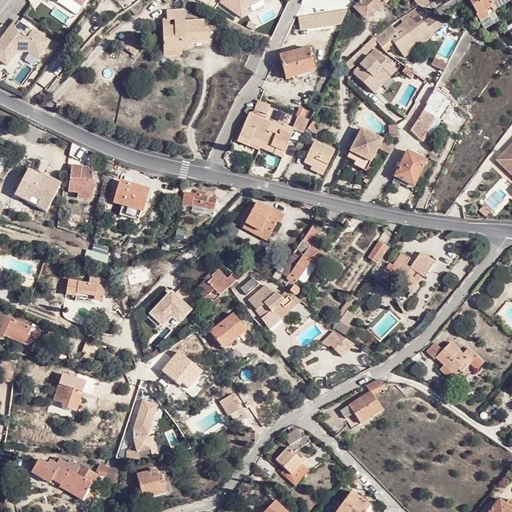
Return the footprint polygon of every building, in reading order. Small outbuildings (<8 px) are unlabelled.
[(361,0),(354,7),(351,9),(365,22),(384,5),(384,6),(390,0),(361,0)] [(425,0),(411,0),(413,4),(418,6),(424,9),(427,7),(425,5),(427,3),(425,0)] [(460,3),(458,0),(450,0),(437,9),(441,15),(460,3)] [(493,11),(511,0),(466,0),(475,16),(474,17),(478,22),(494,13),(493,11)] [(135,16),(140,9),(135,5),(129,11),(135,16)] [(162,48),(180,47),(190,48),(190,44),(208,44),(207,30),(202,30),(202,21),(184,22),(183,10),(166,11),(166,20),(162,21),(162,48)] [(369,40),(374,44),(379,48),(390,41),(400,54),(401,56),(412,48),(411,46),(419,40),(418,38),(429,31),(431,34),(447,22),(433,15),(422,22),(417,15),(413,10),(393,23),(397,29),(392,33),(390,30),(385,34),(383,30),(369,40)] [(12,25),(0,41),(0,58),(8,65),(18,50),(28,51),(38,58),(49,41),(18,20),(14,26),(12,25)] [(443,73),(437,84),(442,87),(471,41),(479,45),(482,39),(464,31),(463,36),(462,38),(460,41),(446,66),(443,73)] [(215,40),(225,42),(226,35),(217,33),(215,40)] [(133,48),(137,42),(127,34),(118,44),(131,55),(136,50),(133,48)] [(374,44),(369,40),(368,40),(357,51),(349,58),(354,64),(356,65),(365,57),(363,54),(374,44)] [(298,70),(313,66),(308,48),(279,56),(285,80),(300,76),(298,70)] [(382,80),(389,76),(396,70),(382,56),(380,58),(373,50),(356,68),(354,75),(372,93),(380,86),(376,82),(380,78),(382,80)] [(433,58),(429,66),(443,73),(446,66),(433,58)] [(300,76),(314,72),(313,66),(298,70),(300,76)] [(410,79),(414,74),(405,67),(401,73),(410,79)] [(376,82),(380,86),(389,76),(382,80),(380,78),(376,82)] [(442,87),(437,84),(434,89),(426,104),(427,105),(422,111),(433,118),(438,110),(446,97),(448,93),(442,87)] [(446,97),(438,110),(448,116),(456,103),(446,97)] [(263,115),(266,106),(254,101),(251,110),(263,115)] [(459,105),(456,103),(448,116),(451,118),(459,105)] [(438,110),(433,118),(434,119),(439,122),(442,126),(448,116),(438,110)] [(423,111),(409,131),(420,142),(427,135),(425,133),(434,119),(433,118),(422,111),(423,111)] [(248,139),(258,143),(266,123),(244,115),(235,137),(247,141),(248,139)] [(258,143),(272,149),(270,155),(279,158),(290,131),(300,135),(307,121),(294,117),(288,130),(279,126),(278,128),(266,123),(258,143)] [(315,128),(317,128),(318,127),(312,123),(306,129),(311,133),(315,128)] [(389,142),(397,142),(396,129),(389,129),(389,142)] [(360,131),(346,159),(354,163),(366,170),(380,141),(360,131)] [(245,146),(246,145),(256,149),(258,143),(248,139),(247,141),(235,137),(234,141),(245,146)] [(321,176),(333,152),(313,142),(302,163),(311,167),(309,170),(321,176)] [(258,143),(256,149),(270,155),(272,149),(258,143)] [(431,145),(427,154),(429,155),(436,158),(440,149),(431,145)] [(511,153),(507,149),(495,162),(509,176),(510,177),(511,177),(511,153)] [(393,179),(413,188),(425,162),(406,153),(393,179)] [(366,170),(354,163),(352,166),(364,172),(366,170)] [(68,192),(77,194),(92,196),(94,182),(91,181),(93,172),(86,170),(81,170),(81,167),(71,166),(68,192)] [(60,184),(32,169),(22,187),(51,203),(60,184)] [(113,205),(142,213),(148,191),(119,182),(113,205)] [(191,206),(213,210),(215,199),(205,197),(205,193),(196,192),(195,195),(183,193),(181,206),(191,208),(191,206)] [(244,224),(268,237),(275,222),(279,224),(284,215),(271,209),(271,210),(255,202),(244,224)] [(241,229),(266,242),(268,237),(244,224),(241,229)] [(285,280),(294,285),(299,278),(309,263),(315,267),(324,256),(310,246),(322,230),(313,224),(280,274),(286,278),(285,280)] [(377,263),(387,247),(379,241),(368,258),(377,263)] [(386,274),(393,278),(396,274),(402,278),(397,285),(408,293),(419,276),(422,277),(433,262),(420,253),(409,268),(405,265),(409,259),(400,253),(386,274)] [(128,286),(149,280),(147,270),(141,272),(140,268),(130,270),(131,275),(125,276),(128,286)] [(229,287),(238,279),(232,274),(226,279),(217,271),(210,277),(208,274),(193,288),(207,304),(212,300),(213,301),(228,287),(229,287)] [(393,278),(386,274),(384,277),(381,275),(376,281),(386,288),(393,278)] [(94,297),(93,300),(102,302),(105,278),(90,275),(88,283),(67,280),(65,295),(75,297),(76,293),(94,297)] [(294,285),(300,290),(305,282),(299,278),(294,285)] [(247,297),(260,286),(254,279),(242,290),(247,297)] [(294,285),(289,292),(295,297),(300,290),(294,285)] [(289,313),(296,307),(284,293),(279,298),(275,302),(271,297),(273,296),(265,287),(248,303),(262,323),(268,329),(271,324),(263,320),(270,311),(280,304),(289,313)] [(172,290),(149,313),(163,326),(173,317),(179,323),(192,309),(172,290)] [(295,297),(289,292),(287,291),(284,293),(296,307),(301,302),(295,297)] [(281,320),(289,313),(280,304),(270,311),(263,320),(271,324),(276,317),(281,320)] [(3,337),(28,347),(32,339),(33,340),(34,341),(35,341),(37,340),(37,339),(38,337),(40,331),(0,314),(0,338),(2,340),(3,337)] [(222,349),(245,332),(232,315),(209,333),(222,349)] [(276,317),(271,324),(268,329),(270,331),(281,320),(276,317)] [(334,330),(343,337),(348,329),(339,323),(334,330)] [(328,351),(337,338),(331,333),(320,348),(323,350),(328,351)] [(340,359),(350,346),(337,338),(328,351),(340,359)] [(82,354),(92,359),(96,348),(87,344),(82,354)] [(441,352),(433,345),(425,354),(432,361),(434,360),(443,368),(439,372),(449,380),(460,367),(463,370),(468,365),(475,358),(466,350),(461,356),(448,344),(441,352)] [(176,380),(181,384),(188,389),(202,373),(184,357),(175,368),(168,362),(160,372),(174,383),(176,380)] [(483,366),(475,358),(468,365),(476,373),(483,366)] [(14,363),(0,361),(0,364),(0,370),(3,371),(1,382),(11,383),(14,363)] [(61,407),(75,412),(78,403),(80,403),(82,393),(81,392),(84,384),(61,377),(59,386),(57,385),(52,401),(62,404),(61,407)] [(385,390),(376,382),(365,387),(369,394),(348,407),(353,415),(359,426),(382,413),(372,397),(385,390)] [(233,414),(240,410),(237,405),(235,406),(227,393),(217,400),(225,413),(230,410),(233,414)] [(353,415),(348,407),(339,413),(344,421),(353,415)] [(345,428),(334,438),(340,443),(350,434),(345,428)] [(289,433),(287,429),(283,432),(280,433),(289,447),(286,448),(292,454),(308,444),(304,437),(300,439),(294,431),(289,433)] [(129,450),(128,459),(138,460),(155,455),(149,435),(148,433),(135,437),(139,451),(129,450)] [(155,433),(149,435),(155,455),(161,454),(155,433)] [(303,463),(292,454),(286,448),(274,461),(291,476),(303,463)] [(35,468),(31,476),(48,485),(50,481),(60,486),(63,481),(74,487),(72,491),(83,497),(97,474),(80,464),(78,467),(70,462),(69,465),(60,460),(57,466),(53,464),(50,462),(48,466),(39,461),(35,468)] [(105,474),(107,467),(98,465),(96,472),(105,474)] [(105,474),(106,474),(117,475),(118,468),(117,468),(107,467),(105,474)] [(141,499),(165,494),(161,480),(158,480),(157,475),(156,470),(136,475),(141,499)] [(117,475),(106,474),(106,485),(116,484),(117,475)] [(365,511),(370,506),(351,492),(336,511),(365,511)] [(265,511),(275,502),(269,496),(255,511),(265,511)] [(511,511),(511,510),(498,500),(488,511),(511,511)] [(284,511),(275,502),(265,511),(284,511)]
